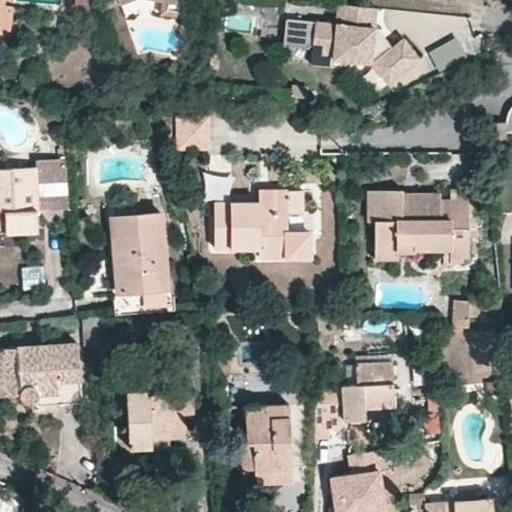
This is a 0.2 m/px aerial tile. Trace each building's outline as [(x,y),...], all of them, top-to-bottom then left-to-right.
[(73,0),(73,13),(94,15),(89,0),(73,0)] [(164,0),(164,13),(188,15),(189,0),(164,0)] [(11,7),(5,6),(0,4),(0,34),(8,36),(11,7)] [(333,52),(333,62),(371,65),(391,85),(422,59),(406,40),(395,48),(377,25),(378,8),(338,4),(336,26),(313,24),(311,51),(333,52)] [(284,16),(281,42),(307,46),(311,19),(284,16)] [(437,68),(465,53),(455,35),(427,50),(437,68)] [(311,51),(309,66),(332,67),(333,62),(333,52),(311,51)] [(92,96),(91,106),(126,109),(125,99),(92,96)] [(209,145),(210,113),(177,113),(177,145),(209,145)] [(511,122),(490,122),(492,150),(492,152),(511,153),(511,133),(511,132),(511,122)] [(66,159),(33,160),(33,170),(0,170),(0,217),(6,217),(7,235),(36,232),(35,210),(68,208),(66,159)] [(204,174),(203,198),(230,199),(231,174),(204,174)] [(379,191),(367,191),(366,222),(374,222),(378,222),(379,191)] [(395,241),(414,240),(414,249),(450,249),(450,256),(467,256),(467,201),(450,200),(439,201),(439,194),(418,194),(418,203),(401,203),(402,195),(401,191),(379,191),(378,222),(374,222),(375,245),(395,246),(395,241)] [(450,191),(450,200),(467,201),(467,191),(450,191)] [(214,204),(214,248),(257,248),(257,256),(310,257),(309,230),(302,230),(286,230),(286,192),(267,192),(267,204),(258,203),(214,204)] [(258,203),(267,204),(267,192),(258,192),(258,203)] [(302,192),(286,192),(286,230),(302,230),(302,192)] [(418,203),(418,194),(402,195),(401,203),(418,203)] [(160,214),(111,218),(116,293),(165,289),(160,214)] [(414,249),(414,240),(395,241),(395,246),(395,252),(413,251),(414,249)] [(375,245),(374,259),(395,259),(395,252),(395,246),(375,245)] [(24,289),(45,284),(40,263),(19,268),(24,289)] [(112,293),(114,314),(174,310),(172,289),(165,289),(116,293),(112,293)] [(486,300),(463,299),(462,326),(487,329),(486,300)] [(99,316),(81,317),(83,346),(100,345),(99,316)] [(38,396),(38,393),(58,392),(59,404),(80,403),(76,345),(0,350),(0,395),(18,394),(19,398),(22,402),(26,404),(28,404),(32,403),(35,401),(37,399),(38,396)] [(356,365),(356,385),(317,387),(313,439),(327,438),(328,430),(346,430),(346,421),(366,420),(367,430),(383,429),(383,405),(393,405),(392,364),(356,365)] [(163,377),(124,378),(128,448),(151,447),(151,438),(169,437),(182,436),(181,415),(179,392),(163,393),(163,377)] [(59,404),(58,392),(38,393),(38,396),(37,399),(35,401),(36,406),(59,404)] [(181,415),(191,415),(191,392),(179,392),(181,415)] [(288,407),(245,408),(246,441),(243,444),(240,446),(238,449),(239,466),(243,470),(254,470),(254,483),(275,482),(274,469),(291,469),(288,407)] [(439,413),(424,414),(426,435),(441,434),(439,413)] [(151,438),(151,447),(169,447),(169,437),(151,438)] [(384,511),(377,451),(350,454),(352,474),(331,477),(335,511),(384,511)] [(291,481),(291,469),(274,469),(275,482),(291,481)] [(242,482),(254,483),(254,470),(243,470),(241,470),(242,482)] [(497,511),(497,501),(427,505),(426,511),(497,511)]
